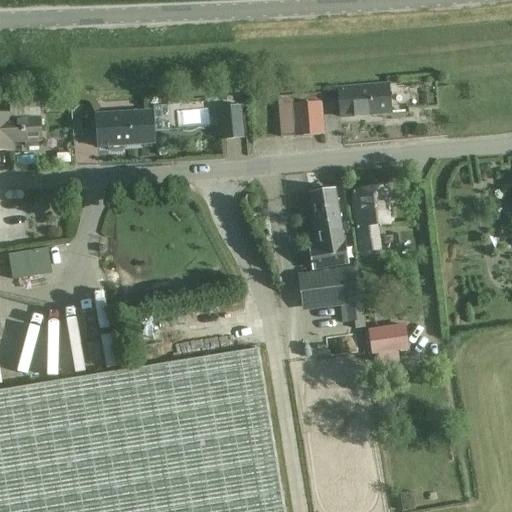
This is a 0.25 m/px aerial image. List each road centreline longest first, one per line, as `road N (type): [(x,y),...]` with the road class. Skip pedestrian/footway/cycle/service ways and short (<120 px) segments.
road 1 (unclassified): [(0,181),(511,145)]
road 2 (tertiary): [(414,0),(0,19)]
